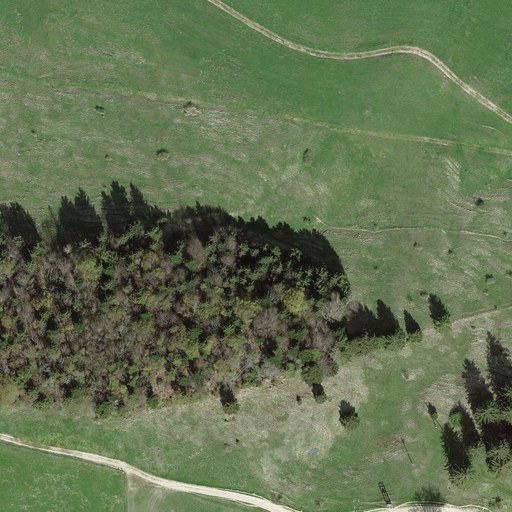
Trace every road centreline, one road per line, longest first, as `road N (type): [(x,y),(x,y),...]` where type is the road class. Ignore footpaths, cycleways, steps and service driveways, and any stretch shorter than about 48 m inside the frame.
road 1 (track): [(210,0),(282,43),(337,57),(419,50),(511,121)]
road 2 (track): [(282,511),(126,467)]
road 3 (track): [(126,467),(0,436)]
